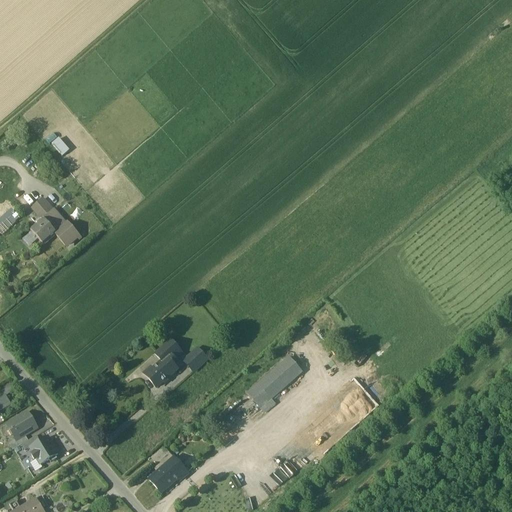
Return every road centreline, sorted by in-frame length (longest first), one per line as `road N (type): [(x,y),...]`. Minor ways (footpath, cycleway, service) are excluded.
road 1 (residential): [(136,511),(0,351)]
road 2 (track): [(157,0),(0,136)]
road 3 (unknown): [(162,511),(184,483),(317,381)]
road 4 (track): [(511,388),(373,511)]
